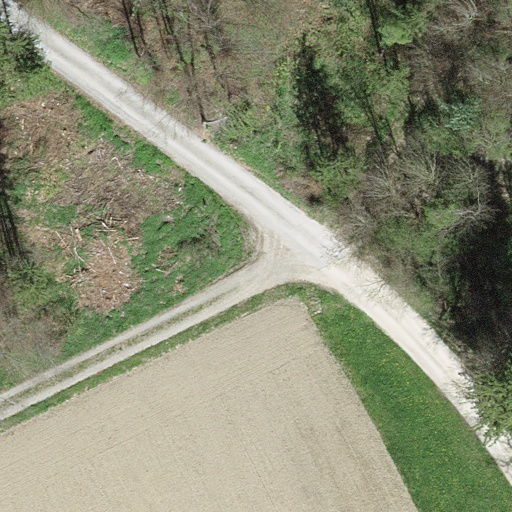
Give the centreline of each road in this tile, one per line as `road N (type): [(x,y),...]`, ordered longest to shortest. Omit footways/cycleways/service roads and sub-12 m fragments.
road 1 (unclassified): [(511,459),(433,359),(320,245),(0,11)]
road 2 (track): [(0,407),(320,245)]
